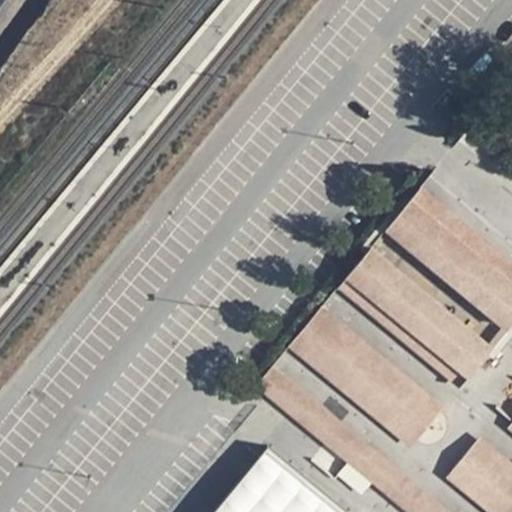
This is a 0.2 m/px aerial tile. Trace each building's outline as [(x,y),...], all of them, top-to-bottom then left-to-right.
[(392,219),(511,318),(511,269),(416,191),(392,219)] [(343,279),(465,380),(489,351),(367,250),(343,279)] [(293,339),(415,439),(439,411),(317,310),(293,339)] [(440,511),(268,370),(256,384),(410,511),(440,511)] [(452,469),(504,511),(511,511),(511,471),(475,441),(452,469)] [(346,511),(266,446),(212,511),(346,511)]
